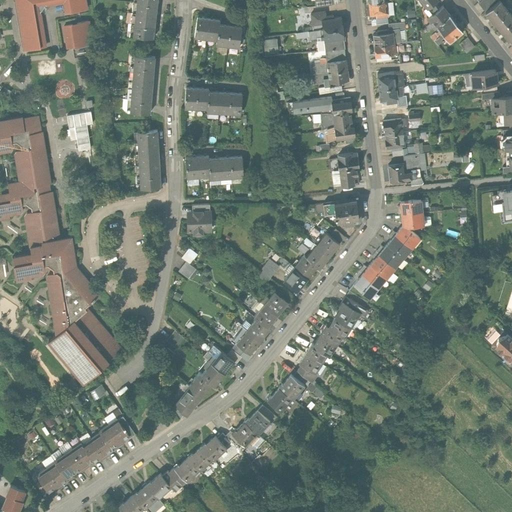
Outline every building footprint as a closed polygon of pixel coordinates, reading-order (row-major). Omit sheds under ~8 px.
[(16,0),(25,49),(45,46),(39,13),(46,3),(63,1),(65,13),(86,9),(84,0),(16,0)] [(388,15),(386,0),(369,2),(370,14),(376,13),(376,16),(388,15)] [(436,0),(422,0),(430,10),(435,6),(433,3),(436,0)] [(479,1),(486,10),(498,1),(497,0),(480,0),(480,1),(479,1)] [(486,11),(497,26),(511,15),(499,0),(498,1),(486,10),(486,11)] [(157,4),(138,2),(137,12),(156,14),(157,4)] [(436,23),(436,24),(448,14),(442,6),(437,9),(435,6),(430,10),(432,13),(427,17),(431,21),(433,20),(436,23)] [(327,19),(326,16),(325,10),(310,12),(312,26),(322,25),(321,20),(327,19)] [(156,14),(137,12),(135,24),(155,26),(156,14)] [(440,29),(443,32),(456,21),(449,13),(448,14),(436,24),(440,29)] [(322,25),(312,26),(313,30),(323,29),(342,26),(341,16),(333,17),(333,15),(326,16),(327,19),(321,20),(322,25)] [(497,26),(509,40),(511,37),(511,16),(511,15),(497,26)] [(209,19),(197,17),(195,37),(206,39),(209,19)] [(220,21),(209,19),(206,39),(217,40),(219,25),(220,21)] [(427,31),(436,23),(433,20),(431,21),(427,24),(427,25),(424,27),(427,31)] [(446,36),(450,41),(463,31),(456,21),(443,32),(446,36)] [(88,22),(63,26),(67,47),(92,43),(88,22)] [(155,26),(135,24),(134,36),(154,38),(155,26)] [(230,26),(219,25),(217,40),(216,44),(227,46),(230,26)] [(241,28),(230,26),(227,46),(239,47),(241,28)] [(342,26),(323,29),(324,36),(321,36),(321,39),(324,39),(325,49),(343,47),(344,47),(342,26)] [(378,30),(373,30),(374,43),(400,40),(399,28),(399,26),(389,27),(377,27),(378,30)] [(443,32),(440,29),(436,32),(435,31),(430,35),(434,39),(443,32)] [(446,36),(443,32),(434,39),(437,44),(442,40),(441,39),(446,36)] [(266,48),(278,47),(277,35),(265,36),(266,48)] [(475,45),(468,36),(459,43),(466,51),(475,45)] [(401,44),(400,40),(374,43),(376,59),(398,57),(398,51),(395,51),(394,45),(401,44)] [(337,55),(343,55),(343,47),(325,49),(326,57),(329,56),(329,57),(337,56),(337,55)] [(155,56),(135,54),(134,67),(154,69),(155,56)] [(328,71),(347,69),(346,58),(344,59),(343,55),(337,55),(337,56),(329,57),(329,56),(326,57),(320,57),(321,62),(312,63),(313,72),(328,71)] [(403,71),(424,69),(424,64),(417,60),(399,62),(400,67),(400,69),(402,69),(403,71)] [(154,69),(134,67),(133,78),(153,79),(154,69)] [(400,67),(377,70),(379,87),(402,84),(404,84),(403,71),(402,69),(400,69),(400,67)] [(495,68),(471,71),(473,85),(483,84),(496,82),(497,82),(495,68)] [(348,79),(347,69),(328,71),(329,77),(324,78),(325,86),(341,84),(340,80),(348,79)] [(153,79),(133,78),(133,89),(152,91),(153,79)] [(427,91),(443,90),(443,81),(427,82),(427,91)] [(342,90),(341,84),(325,86),(318,87),(319,93),(342,90)] [(402,84),(379,87),(380,97),(386,96),(387,103),(390,103),(390,102),(407,100),(406,94),(403,94),(402,84)] [(197,89),(186,88),(185,108),(196,109),(197,89)] [(152,91),(133,89),(132,100),(151,101),(152,91)] [(208,89),(197,89),(196,109),(207,109),(208,93),(208,89)] [(219,93),(208,93),(207,109),(207,112),(218,112),(219,93)] [(230,94),(219,93),(218,112),(228,113),(230,94)] [(242,94),(230,94),(228,113),(241,114),(242,94)] [(492,95),(492,96),(492,101),(490,103),(490,107),(492,108),(492,110),(504,109),(511,108),(511,94),(499,95),(492,95)] [(331,98),(332,98),(332,95),(292,100),(293,110),(321,107),(332,106),(331,98)] [(332,98),(331,98),(332,106),(332,113),(333,113),(349,111),(352,110),(350,96),(332,98)] [(151,101),(132,100),(131,111),(150,112),(151,101)] [(349,111),(333,113),(335,125),(350,123),(349,111)] [(25,213),(31,252),(28,253),(27,251),(12,253),(16,276),(31,273),(31,271),(42,269),(45,266),(44,261),(48,261),(53,264),(54,268),(49,269),(47,273),(56,331),(48,337),(84,381),(122,349),(85,304),(100,292),(76,262),(71,234),(59,236),(42,129),(38,130),(36,117),(23,119),(23,115),(0,119),(0,149),(10,148),(13,144),(12,140),(16,139),(21,143),(22,147),(18,148),(15,152),(20,179),(8,181),(9,193),(6,193),(6,191),(0,192),(0,215),(9,214),(9,211),(20,210),(23,206),(22,202),(26,201),(31,205),(32,209),(28,209),(25,213)] [(385,133),(402,131),(402,125),(406,124),(405,118),(401,119),(401,118),(383,120),(384,128),(385,128),(385,133)] [(350,123),(335,125),(326,129),(327,134),(327,136),(334,135),(335,140),(345,139),(345,142),(355,140),(354,137),(355,137),(353,122),(350,123)] [(511,133),(511,127),(510,128),(503,128),(503,135),(505,135),(505,134),(511,133)] [(157,130),(137,131),(138,141),(158,140),(157,130)] [(402,131),(385,133),(386,138),(385,138),(386,147),(391,146),(391,150),(401,148),(401,145),(404,145),(402,131)] [(505,135),(503,135),(503,148),(506,148),(511,147),(511,133),(505,134),(505,135)] [(323,134),(325,143),(318,144),(319,153),(328,151),(330,149),(329,144),(335,140),(334,135),(327,136),(327,134),(323,134)] [(158,140),(138,141),(139,151),(158,150),(158,140)] [(407,147),(407,153),(422,151),(421,142),(414,143),(414,146),(407,147)] [(511,147),(506,148),(507,166),(503,166),(503,167),(511,166),(511,147)] [(158,150),(139,151),(139,162),(159,160),(158,150)] [(469,159),(470,151),(454,151),(454,159),(469,159)] [(339,168),(357,166),(358,166),(356,152),(338,154),(339,158),(337,158),(338,168),(339,168)] [(208,156),(197,157),(198,176),(209,176),(208,159),(208,156)] [(197,157),(186,158),(187,177),(198,176),(197,157)] [(242,157),(229,158),(230,177),(243,177),(242,157)] [(218,158),(208,159),(209,176),(209,178),(219,178),(218,158)] [(229,158),(218,158),(219,178),(230,177),(229,158)] [(338,168),(337,158),(329,159),(331,170),(333,169),(338,168)] [(404,163),(388,164),(390,181),(406,180),(406,177),(410,176),(410,179),(420,178),(418,159),(404,160),(404,163)] [(159,160),(139,162),(140,173),(160,172),(159,160)] [(357,166),(339,168),(341,181),(342,185),(358,183),(357,177),(358,177),(357,166)] [(341,181),(339,168),(338,168),(333,169),(334,182),(341,181)] [(160,172),(140,173),(141,187),(161,185),(160,172)] [(511,186),(502,187),(502,192),(492,193),(493,209),(503,208),(503,217),(511,216),(511,186)] [(402,211),(422,209),(421,195),(400,197),(401,204),(398,205),(398,211),(402,211)] [(324,211),(335,210),(334,204),(334,198),(323,198),(324,211)] [(358,200),(334,204),(335,210),(337,224),(345,223),(345,227),(354,226),(353,222),(359,221),(358,218),(360,218),(358,200)] [(402,211),(403,224),(408,226),(423,224),(422,209),(402,211)] [(192,211),(188,211),(188,229),(194,229),(194,232),(201,232),(201,229),(207,229),(207,219),(210,219),(210,211),(192,211)] [(408,226),(403,224),(396,233),(411,246),(420,236),(408,226)] [(330,235),(339,242),(343,237),(334,230),(330,235)] [(403,256),(411,246),(396,233),(393,231),(388,236),(391,239),(387,243),(403,256)] [(316,244),(329,254),(339,242),(330,235),(326,232),(316,244)] [(394,266),(403,256),(387,243),(383,248),(381,245),(376,251),(394,266)] [(307,256),(317,264),(320,266),(329,254),(316,244),(307,256)] [(386,276),(394,266),(376,251),(371,257),(374,259),(370,263),(386,276)] [(182,256),(190,263),(193,258),(185,252),(182,256)] [(294,266),(307,276),(317,264),(307,256),(304,254),(294,266)] [(261,270),(269,277),(278,266),(269,259),(261,270)] [(196,269),(186,261),(178,271),(188,278),(196,269)] [(378,286),(386,276),(370,263),(367,268),(364,265),(359,271),(378,286)] [(307,276),(294,266),(291,264),(286,270),(289,273),(284,279),(297,290),(307,276)] [(262,286),(269,277),(261,270),(253,279),(262,286)] [(369,297),(378,286),(359,271),(355,277),(357,279),(354,284),(368,295),(369,297)] [(368,295),(354,284),(350,290),(364,301),(368,295)] [(360,305),(364,301),(350,290),(345,296),(360,305)] [(264,304),(277,314),(287,302),(274,291),(264,304)] [(360,305),(345,296),(339,306),(341,308),(334,318),(348,326),(358,312),(365,317),(369,311),(360,305)] [(256,318),(267,326),(277,314),(264,304),(254,316),(256,318)] [(247,330),(259,340),(270,328),(267,326),(256,318),(251,324),(246,320),(241,325),(247,330)] [(342,336),(348,326),(334,318),(328,327),(340,335),(342,336)] [(333,345),(340,335),(328,327),(326,326),(319,336),(333,345)] [(492,340),(501,330),(495,326),(487,335),(492,340)] [(511,336),(511,337),(504,329),(491,342),(511,361),(511,336)] [(184,338),(175,330),(167,341),(176,348),(184,338)] [(259,340),(247,330),(236,342),(249,353),(259,340)] [(327,354),(333,345),(319,336),(313,345),(325,353),(327,354)] [(319,362),(325,353),(313,345),(309,343),(303,352),(319,362)] [(208,361),(224,373),(230,366),(234,361),(227,355),(213,344),(203,356),(208,361)] [(231,348),(240,355),(244,351),(235,344),(231,348)] [(164,352),(172,358),(175,354),(168,348),(164,352)] [(227,355),(234,361),(236,363),(241,357),(240,355),(231,348),(227,355)] [(313,371),(319,362),(303,352),(298,360),(304,364),(313,371)] [(212,384),(214,386),(224,373),(208,361),(204,366),(206,369),(201,375),(212,384)] [(313,371),(304,364),(300,370),(309,376),(313,371)] [(189,386),(202,397),(212,384),(201,375),(199,373),(189,386)] [(281,380),(277,385),(292,398),(303,385),(289,373),(283,381),(281,380)] [(91,387),(96,396),(108,390),(103,381),(91,387)] [(292,398),(277,385),(269,394),(267,393),(264,397),(280,411),(292,398)] [(202,397),(189,386),(172,407),(178,411),(177,412),(180,417),(183,413),(187,416),(202,397)] [(317,387),(313,392),(321,399),(325,394),(317,387)] [(258,411),(270,422),(271,423),(276,418),(262,406),(258,411)] [(129,433),(128,434),(129,436),(135,432),(119,408),(114,411),(129,433)] [(245,422),(257,434),(258,434),(270,422),(258,411),(258,410),(249,419),(248,418),(244,422),(245,422)] [(114,411),(105,418),(108,423),(119,440),(124,437),(128,434),(129,433),(114,411)] [(257,434),(245,422),(237,432),(235,430),(232,434),(245,446),(257,434)] [(116,442),(119,440),(108,423),(99,429),(100,430),(110,446),(116,442)] [(111,447),(110,446),(100,430),(91,436),(102,453),(106,450),(111,447)] [(247,448),(245,446),(232,434),(230,432),(224,437),(231,445),(241,454),(247,448)] [(217,439),(226,449),(231,445),(224,437),(222,435),(217,439)] [(98,456),(102,453),(91,436),(82,442),(92,457),(93,459),(98,456)] [(201,447),(201,448),(212,460),(213,461),(226,449),(217,439),(215,437),(206,445),(205,444),(201,447)] [(87,460),(92,457),(82,442),(81,441),(72,447),(83,463),(87,460)] [(79,466),(83,463),(72,447),(63,452),(74,469),(79,466)] [(188,458),(199,470),(199,471),(212,460),(201,448),(193,456),(192,454),(188,458)] [(69,472),(74,469),(63,452),(54,458),(55,460),(65,475),(69,472)] [(174,468),(185,480),(186,481),(199,470),(188,458),(179,466),(178,465),(174,468)] [(61,480),(66,477),(65,475),(55,460),(46,466),(57,483),(61,480)] [(53,486),(57,483),(46,466),(37,472),(40,478),(47,488),(48,489),(53,486)] [(170,474),(179,485),(185,480),(174,468),(169,473),(170,474)] [(147,485),(157,498),(171,487),(165,478),(161,474),(151,482),(150,481),(146,484),(147,485)] [(171,487),(176,491),(181,486),(179,485),(170,474),(165,478),(171,487)] [(47,488),(40,478),(35,481),(42,491),(47,488)] [(25,489),(10,483),(6,494),(7,494),(3,504),(0,506),(0,511),(18,511),(23,500),(21,499),(25,489)] [(133,495),(144,507),(144,508),(146,506),(150,511),(153,511),(163,504),(157,498),(147,485),(138,492),(137,491),(133,494),(133,495)] [(137,511),(144,507),(133,495),(124,503),(122,501),(119,504),(125,511),(137,511)]
